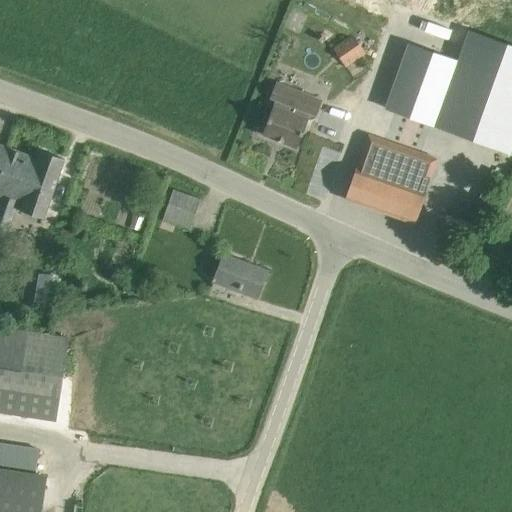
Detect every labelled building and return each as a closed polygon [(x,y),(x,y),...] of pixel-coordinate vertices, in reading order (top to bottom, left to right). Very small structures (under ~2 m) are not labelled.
[(511,147),(511,45),(469,31),(458,61),(409,43),(386,107),(435,125),(510,152),(511,147)] [(366,54),(353,34),(333,48),(346,68),(366,54)] [(322,98),(276,80),(269,98),(275,100),(262,134),(297,148),(310,114),(315,116),(322,98)] [(437,159),(369,135),(345,199),(415,223),(426,191),(437,159)] [(38,158),(0,144),(0,193),(1,194),(0,197),(0,254),(17,207),(45,216),(65,159),(41,151),(38,158)] [(201,199),(174,189),(163,219),(190,229),(201,199)] [(444,220),(440,232),(454,237),(458,225),(444,220)] [(267,271),(224,254),(214,281),(257,298),(267,271)] [(50,275),(27,271),(23,299),(45,302),(50,275)] [(123,291),(142,298),(147,283),(128,276),(123,291)] [(0,411),(57,420),(70,336),(0,325),(0,411)] [(0,511),(41,511),(47,478),(33,476),(37,448),(0,442),(0,511)]
